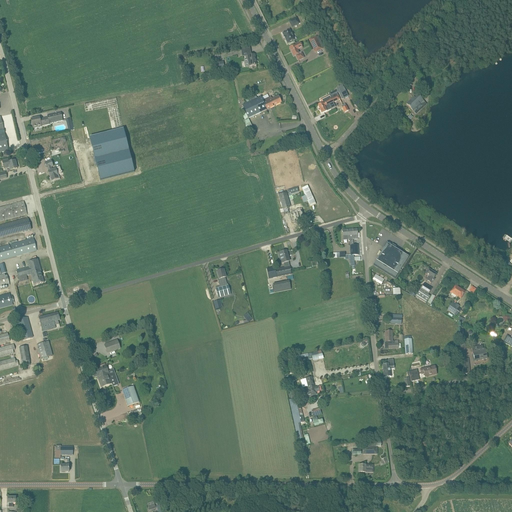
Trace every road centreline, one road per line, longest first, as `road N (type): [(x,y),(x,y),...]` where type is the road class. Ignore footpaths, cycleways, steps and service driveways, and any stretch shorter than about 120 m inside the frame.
road 1 (unclassified): [(63,303),(361,216)]
road 2 (unclassified): [(395,485),(121,484)]
road 3 (unclassified): [(63,303),(1,57)]
road 4 (unclassified): [(323,155),(466,0)]
road 5 (unclassified): [(121,484),(63,303)]
road 6 (unclassified): [(380,395),(361,216)]
road 7 (tertiary): [(323,155),(247,0)]
road 8 (tertiary): [(511,301),(367,206)]
road 9 (unclassified): [(380,395),(511,367)]
road 10 (unclassified): [(121,484),(0,484)]
